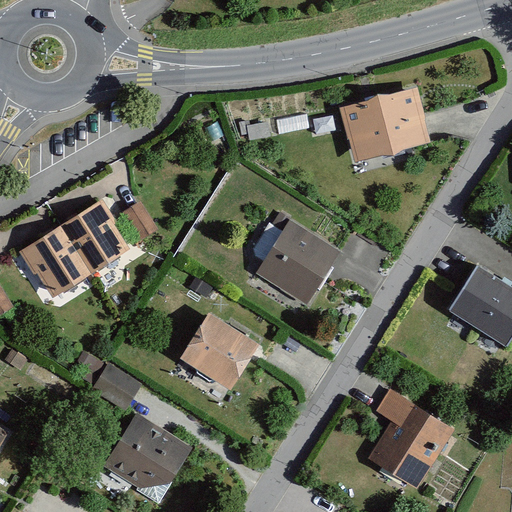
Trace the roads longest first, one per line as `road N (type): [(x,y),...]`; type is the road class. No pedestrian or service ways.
road 1 (residential): [(243,511),(511,100)]
road 2 (tertiary): [(93,64),(185,68),(337,50),(511,3)]
